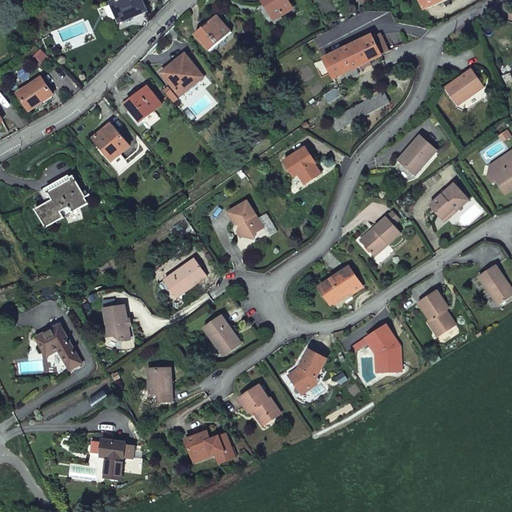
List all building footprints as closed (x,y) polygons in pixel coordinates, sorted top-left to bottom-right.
[(131,18),(145,13),(139,0),(117,0),(110,3),(118,24),(131,18)] [(293,8),(288,0),(263,0),(275,19),(293,8)] [(447,0),(420,0),(425,10),(447,0)] [(25,19),(18,5),(10,10),(16,22),(25,19)] [(231,32),(217,16),(195,35),(209,51),(231,32)] [(469,30),(463,33),(463,32),(460,34),(463,38),(471,34),(469,30)] [(372,35),(323,59),(333,79),(361,65),(369,62),(381,56),(372,35)] [(204,77),(185,54),(162,73),(180,96),(204,77)] [(472,70),(445,90),(457,105),(470,95),(472,97),(485,88),(472,70)] [(52,95),(41,78),(18,95),(29,111),(52,95)] [(162,105),(147,87),(126,105),(141,123),(142,122),(154,111),(162,105)] [(390,103),(384,92),(331,120),(337,131),(390,103)] [(154,111),(142,122),(149,130),(161,120),(154,111)] [(130,146),(111,124),(94,138),(112,160),(130,146)] [(409,153),(399,165),(414,177),(436,152),(419,138),(408,151),(409,153)] [(284,162),(295,178),(299,175),(305,185),(321,175),(315,165),(316,164),(306,148),(284,162)] [(511,190),(511,156),(510,154),(491,167),(488,178),(493,184),(496,182),(506,195),(511,190)] [(70,178),(71,180),(48,192),(52,200),(35,209),(45,228),(64,218),(61,212),(70,208),(73,213),(90,204),(74,175),(70,178)] [(455,185),(430,207),(443,221),(455,210),(457,212),(462,207),(469,201),(455,185)] [(264,229),(248,202),(236,210),(229,214),(237,225),(240,226),(243,231),(242,237),(255,240),(256,234),(264,229)] [(455,210),(443,221),(445,223),(457,212),(455,210)] [(388,218),(394,225),(399,221),(393,213),(387,218),(388,218)] [(374,257),(401,234),(394,225),(388,218),(374,230),(376,232),(362,243),(374,257)] [(195,260),(159,285),(164,294),(171,289),(176,297),(187,289),(188,291),(207,277),(195,260)] [(511,290),(496,266),(494,267),(479,277),(488,292),(489,292),(491,291),(500,305),(511,297),(511,290)] [(364,288),(350,268),(322,288),(333,305),(351,294),(352,296),(364,288)] [(488,292),(498,307),(500,305),(491,291),(489,292),(488,292)] [(419,304),(430,320),(428,322),(438,337),(456,325),(446,311),(449,309),(438,292),(419,304)] [(104,310),(109,343),(130,339),(125,306),(104,310)] [(241,344),(222,317),(208,326),(214,334),(210,337),(223,357),(241,344)] [(82,364),(60,324),(36,338),(46,357),(58,351),(69,371),(82,364)] [(205,329),(210,337),(214,334),(208,326),(205,329)] [(399,345),(386,326),(366,340),(369,344),(376,355),(377,373),(389,373),(401,365),(401,358),(400,358),(399,345)] [(359,357),(372,349),(369,344),(357,353),(359,357)] [(310,351),(299,370),(290,377),(302,395),(317,384),(318,380),(316,378),(326,360),(310,351)] [(172,394),(171,369),(149,370),(150,395),(157,395),(158,402),(173,402),(173,394),(172,394)] [(269,400),(260,386),(240,399),(249,414),(251,413),(253,415),(255,414),(263,427),(273,420),(270,416),(279,411),(271,399),(269,400)] [(273,420),(281,415),(279,411),(270,416),(273,420)] [(208,432),(186,440),(192,458),(210,451),(212,456),(216,455),(219,464),(235,458),(229,441),(222,444),(219,437),(211,441),(208,432)] [(226,435),(219,437),(222,444),(229,441),(226,435)] [(126,444),(126,443),(103,440),(101,457),(106,458),(104,478),(122,480),(123,471),(125,457),(126,444)] [(136,445),(126,444),(125,457),(134,458),(136,445)] [(194,463),(212,456),(210,451),(192,458),(194,463)] [(123,471),(141,473),(143,459),(134,458),(125,457),(123,471)]
